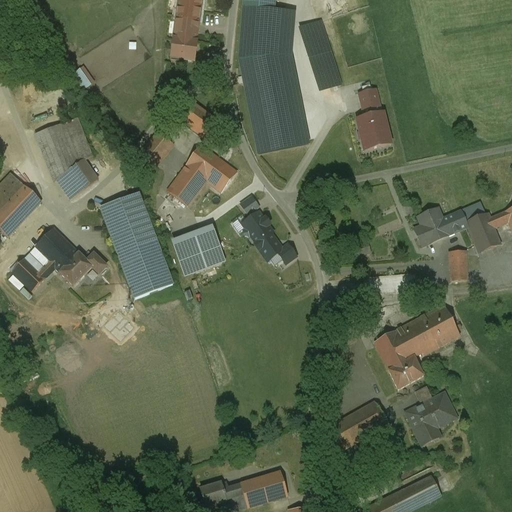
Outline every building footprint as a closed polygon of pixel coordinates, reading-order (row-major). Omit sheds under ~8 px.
[(201,0),(179,0),(170,60),(194,64),(197,43),(196,43),(201,0)] [(275,0),(243,0),(243,9),(275,11),(275,0)] [(295,14),(243,9),(238,61),(257,157),(310,147),(292,58),(295,14)] [(318,23),(300,29),(320,91),(338,85),(318,23)] [(83,70),(72,78),(82,92),(94,84),(83,70)] [(377,92),(358,96),(364,119),(383,115),(377,92)] [(54,103),(37,108),(41,120),(58,115),(54,103)] [(191,104),(178,121),(208,143),(221,126),(191,104)] [(364,119),(354,122),(363,155),(393,148),(384,114),(383,115),(364,119)] [(78,121),(35,137),(54,184),(56,182),(84,162),(93,159),(78,121)] [(156,134),(134,163),(151,176),(173,148),(156,134)] [(237,173),(202,148),(167,193),(188,209),(207,184),(220,195),(221,194),(237,173)] [(84,162),(56,182),(70,201),(98,182),(84,162)] [(43,204),(11,173),(0,183),(0,232),(8,240),(43,204)] [(174,287),(141,194),(100,209),(133,301),(174,287)] [(461,214),(468,229),(479,255),(501,246),(494,230),(509,224),(511,231),(511,210),(490,220),(488,215),(484,217),(480,206),(461,214)] [(422,249),(468,229),(461,214),(443,222),(438,211),(418,219),(422,228),(414,231),(422,249)] [(242,226),(246,231),(244,233),(243,235),(245,238),(248,239),(250,237),(256,245),(255,246),(267,263),(270,261),(278,255),(283,252),(282,251),(272,236),(273,235),(268,228),(269,227),(265,221),(264,222),(259,215),(242,226)] [(211,229),(173,243),(185,277),(224,263),(211,229)] [(55,271),(74,251),(53,231),(12,274),(32,294),(55,271)] [(367,243),(352,247),(356,260),(371,255),(367,243)] [(282,251),(283,252),(278,255),(283,262),(286,266),(296,259),(288,247),(282,251)] [(74,251),(55,271),(73,289),(92,270),(92,269),(86,263),(74,251)] [(467,275),(465,254),(449,255),(451,284),(467,283),(467,275)] [(94,255),(86,263),(92,269),(92,270),(99,277),(107,268),(94,255)] [(275,268),(283,262),(278,255),(270,261),(275,268)] [(454,343),(439,310),(369,342),(393,394),(419,382),(410,363),(454,343)] [(348,332),(334,331),(330,375),(344,376),(348,332)] [(459,420),(445,392),(432,398),(427,387),(414,394),(420,405),(403,413),(421,448),(441,438),(437,431),(459,420)] [(388,427),(375,405),(324,433),(337,456),(388,427)] [(248,511),(289,500),(281,473),(227,489),(225,483),(199,491),(205,511),(237,502),(239,511),(240,511),(246,510),(246,511),(248,511)] [(415,511),(442,499),(431,477),(368,508),(370,511),(415,511)]
